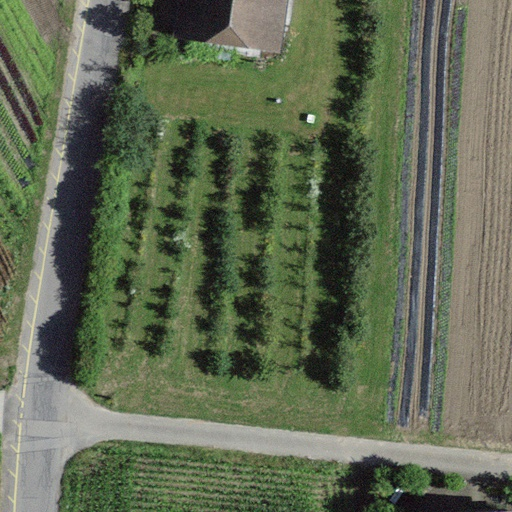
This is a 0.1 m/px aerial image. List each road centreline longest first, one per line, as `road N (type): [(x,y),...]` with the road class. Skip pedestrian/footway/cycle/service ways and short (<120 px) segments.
road 1 (unclassified): [(104,0),(50,330),(36,511)]
road 2 (track): [(511,467),(41,416)]
